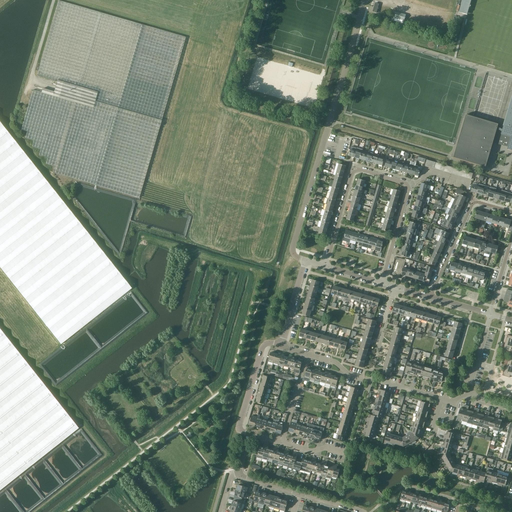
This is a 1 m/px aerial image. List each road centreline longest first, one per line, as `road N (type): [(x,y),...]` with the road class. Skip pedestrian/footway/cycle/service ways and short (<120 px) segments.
road 1 (residential): [(324,267),(353,170),(407,185)]
road 2 (residential): [(306,262),(291,247),(327,126)]
road 3 (residential): [(511,212),(473,202),(430,296)]
road 4 (unclassified): [(327,126),(365,0)]
road 5 (residential): [(362,511),(238,475)]
